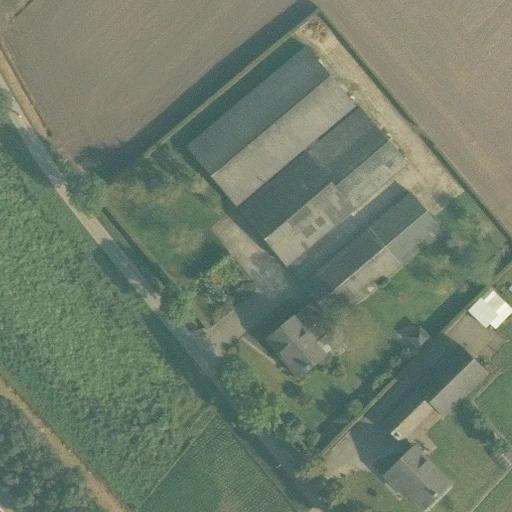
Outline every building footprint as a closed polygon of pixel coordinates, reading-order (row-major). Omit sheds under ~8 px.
[(186,149),(285,267),(366,199),(363,196),(405,161),(360,108),(306,154),(304,152),(239,207),(237,205),(354,106),(306,48),(186,149)] [(411,194),(301,286),(316,304),(332,323),(333,322),(441,230),(411,194)] [(481,298),(467,312),(485,330),(489,325),(499,316),(494,312),(504,303),(490,289),(481,298)] [(337,326),(333,322),(332,323),(316,304),(295,321),(293,318),(266,341),(298,378),(325,356),(315,344),(337,326)] [(210,350),(229,350),(229,321),(210,321),(210,350)] [(420,327),(408,339),(419,350),(431,339),(420,327)] [(414,387),(417,391),(382,425),(399,442),(434,408),(442,416),(487,372),(459,343),(414,387)] [(493,431),(476,435),(478,446),(495,443),(493,431)] [(449,485),(413,448),(384,477),(398,491),(401,488),(423,510),(449,485)]
